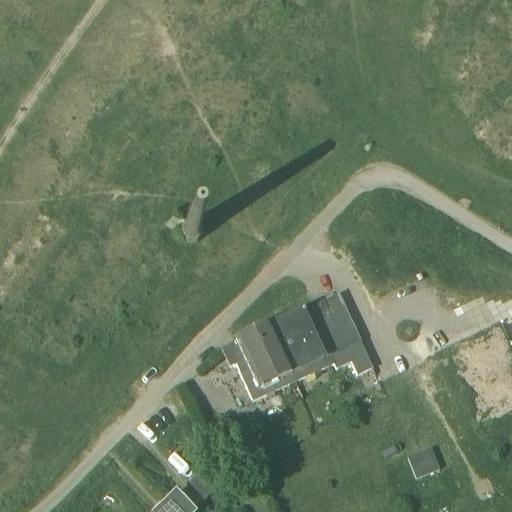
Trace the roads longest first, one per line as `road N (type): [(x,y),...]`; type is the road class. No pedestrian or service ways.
road 1 (unclassified): [(39,511),(356,182)]
road 2 (track): [(356,182),(369,172),(403,173),(511,244)]
